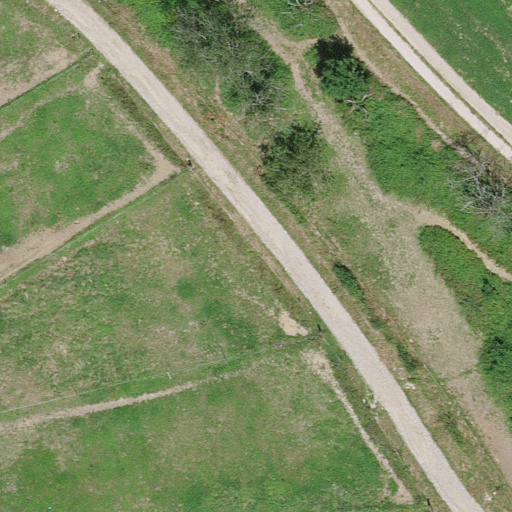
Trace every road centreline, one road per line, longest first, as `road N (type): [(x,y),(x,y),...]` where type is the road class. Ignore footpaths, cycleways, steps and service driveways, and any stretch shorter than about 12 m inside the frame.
road 1 (track): [(66,0),(225,170),(473,511)]
road 2 (track): [(374,0),(511,145)]
